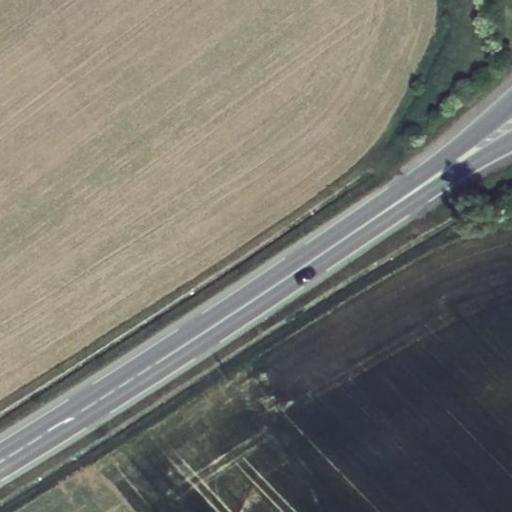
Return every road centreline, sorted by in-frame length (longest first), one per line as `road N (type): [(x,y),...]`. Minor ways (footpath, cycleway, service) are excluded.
road 1 (primary): [(379,214),(0,461)]
road 2 (primary): [(511,102),(379,214)]
road 3 (primary): [(379,214),(511,140)]
